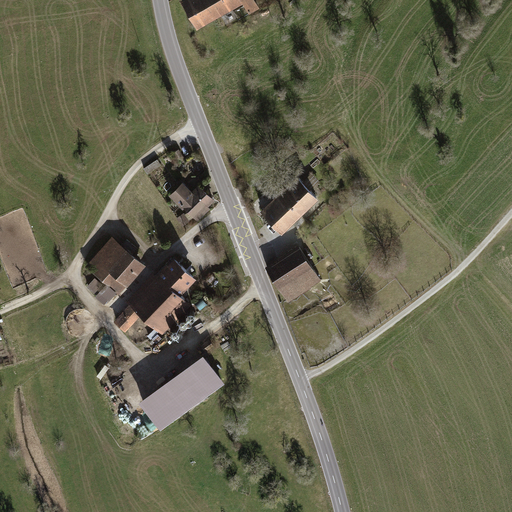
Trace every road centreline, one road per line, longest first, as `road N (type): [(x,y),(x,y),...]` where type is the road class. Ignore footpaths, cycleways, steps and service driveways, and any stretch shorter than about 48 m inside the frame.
road 1 (tertiary): [(301,382),(160,0)]
road 2 (track): [(0,313),(72,275),(131,172),(200,123)]
road 3 (track): [(511,214),(462,267),(299,379)]
road 4 (unknown): [(72,275),(163,356),(212,328),(261,281)]
road 5 (tertiary): [(301,382),(342,511)]
